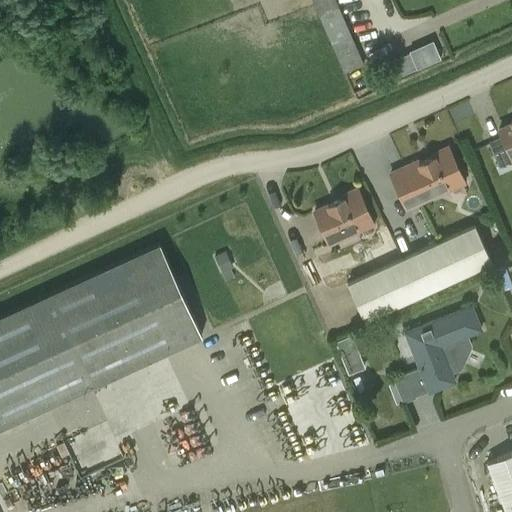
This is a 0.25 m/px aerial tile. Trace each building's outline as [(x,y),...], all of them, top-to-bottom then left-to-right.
[(310,0),(343,73),(364,64),(335,0),(310,0)] [(498,164),(511,157),(511,116),(510,118),(511,120),(497,126),(500,133),(486,140),(498,164)] [(445,186),(447,182),(460,176),(446,144),(429,152),(430,154),(418,160),(417,158),(402,164),(406,173),(393,179),(404,205),(418,199),(417,196),(428,191),(431,193),(445,186)] [(354,228),(356,224),(369,218),(354,186),(337,194),(339,196),(312,209),(326,240),(354,228)] [(475,225),(400,258),(418,295),(491,263),(475,225)] [(511,256),(504,238),(489,245),(497,264),(511,257),(511,256)] [(0,426),(201,335),(159,242),(0,315),(0,426)] [(363,319),(418,295),(400,258),(347,282),(363,319)] [(403,330),(418,368),(427,391),(453,380),(450,372),(461,367),(471,344),(467,333),(480,328),(470,303),(403,330)] [(415,396),(415,395),(406,372),(393,378),(402,402),(415,396)] [(108,420),(59,441),(65,455),(72,452),(87,485),(127,467),(120,452),(122,451),(108,420)] [(504,511),(511,511),(511,450),(485,461),(504,511)]
